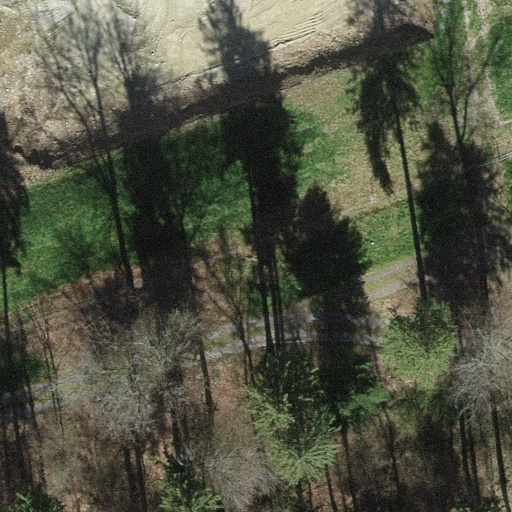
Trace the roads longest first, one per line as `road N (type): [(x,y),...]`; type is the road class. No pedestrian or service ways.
road 1 (track): [(0,412),(250,338),(511,244)]
road 2 (track): [(250,338),(397,352),(511,382)]
